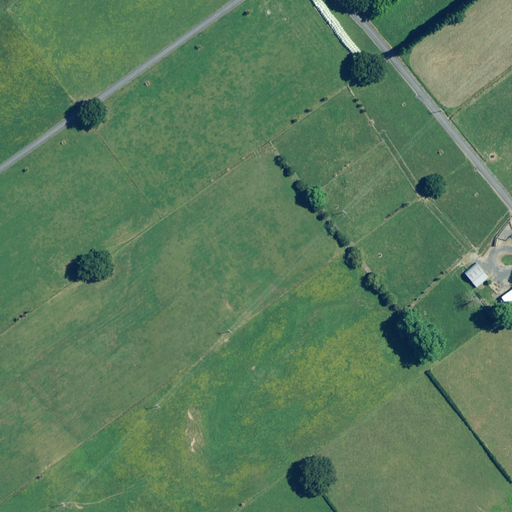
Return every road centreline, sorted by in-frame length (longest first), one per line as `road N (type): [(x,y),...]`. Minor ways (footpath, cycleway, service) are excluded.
road 1 (unknown): [(229,0),(0,166)]
road 2 (unknown): [(511,214),(330,0)]
